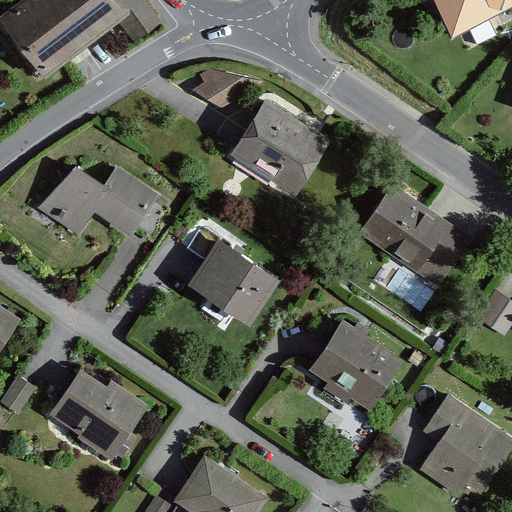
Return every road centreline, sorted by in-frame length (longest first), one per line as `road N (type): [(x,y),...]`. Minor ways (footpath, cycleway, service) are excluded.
road 1 (residential): [(511,205),(241,28)]
road 2 (residential): [(0,160),(163,54),(241,28)]
